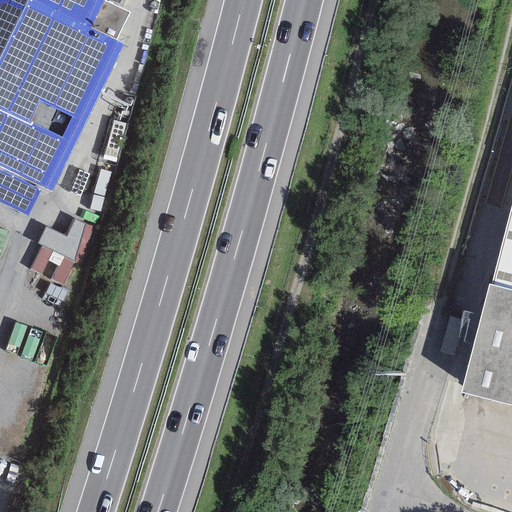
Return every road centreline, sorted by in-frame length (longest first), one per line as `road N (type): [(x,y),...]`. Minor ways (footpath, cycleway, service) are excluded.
road 1 (motorway): [(242,0),(94,511)]
road 2 (motorway): [(157,511),(303,0)]
road 3 (track): [(511,54),(410,420),(409,458)]
